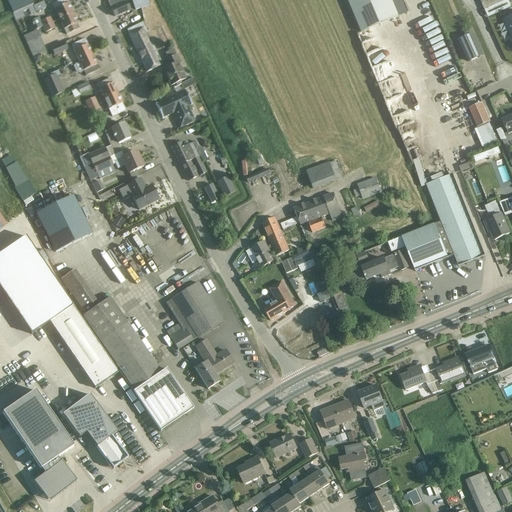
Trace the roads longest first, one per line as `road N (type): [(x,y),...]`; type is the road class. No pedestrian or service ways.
road 1 (unclassified): [(300,384),(205,239),(93,0)]
road 2 (secondary): [(300,384),(511,295)]
road 3 (secondary): [(116,511),(300,384)]
